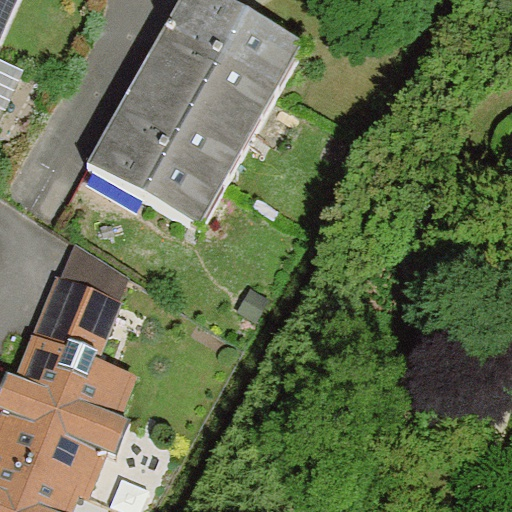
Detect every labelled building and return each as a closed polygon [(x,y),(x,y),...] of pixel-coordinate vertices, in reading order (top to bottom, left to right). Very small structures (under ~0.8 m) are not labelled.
[(0,0),(0,56),(24,0),(0,0)] [(190,0),(167,42),(271,99),(296,55),(198,0),(190,0)] [(116,131),(220,189),(271,99),(167,42),(116,131)] [(220,189),(116,131),(94,171),(197,229),(220,189)] [(0,435),(0,463),(80,497),(89,500),(136,385),(96,369),(131,283),(76,249),(0,435)] [(73,511),(80,497),(0,463),(0,511),(73,511)]
